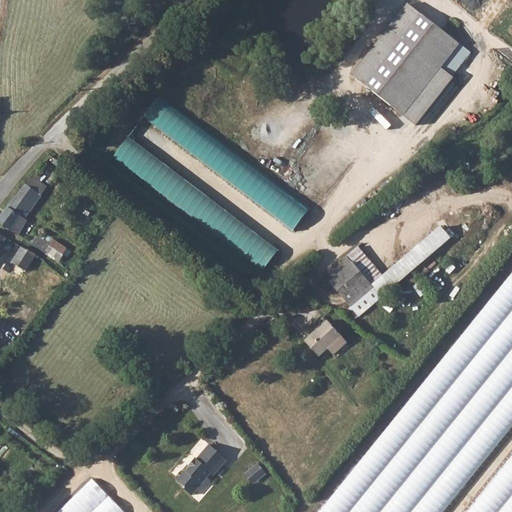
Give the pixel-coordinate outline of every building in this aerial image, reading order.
[(475,54),(407,4),(352,74),(417,127),(475,54)] [(38,171),(0,215),(0,222),(11,231),(46,188),(39,180),(43,176),(38,171)] [(35,234),(29,241),(58,261),(67,249),(47,236),(43,240),(35,234)] [(16,266),(14,270),(23,276),(36,256),(22,247),(12,262),(16,266)] [(346,255),(323,275),(350,306),(373,286),(346,255)] [(23,276),(14,290),(20,295),(30,281),(23,276)] [(327,321),(304,341),(317,356),(327,347),(332,353),(345,342),(327,321)] [(7,346),(24,326),(19,322),(2,341),(7,346)] [(18,431),(11,427),(7,431),(14,436),(18,431)] [(215,474),(228,459),(210,444),(197,458),(190,466),(187,470),(186,470),(182,470),(178,476),(178,479),(184,485),(185,488),(193,494),(212,472),(215,474)] [(252,466),(261,477),(268,471),(260,460),(252,466)] [(56,511),(125,511),(126,511),(92,477),(56,511)]
